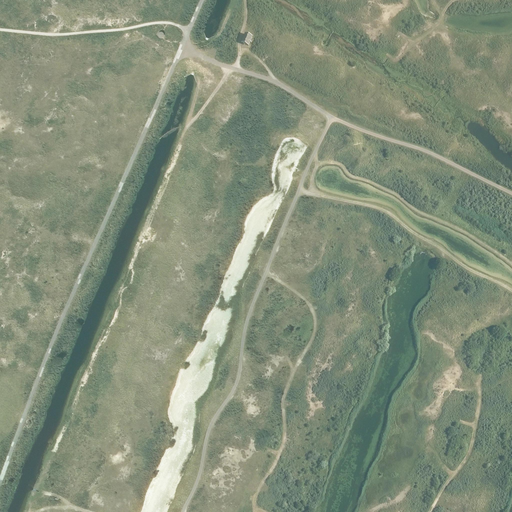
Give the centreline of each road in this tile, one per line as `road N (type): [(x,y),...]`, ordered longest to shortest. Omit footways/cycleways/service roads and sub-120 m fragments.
road 1 (track): [(244,0),(236,65),(184,131),(117,312),(28,511)]
road 2 (track): [(0,480),(188,30)]
road 3 (track): [(332,117),(251,307),(238,378),(209,426),(182,511)]
road 4 (track): [(511,193),(181,46)]
